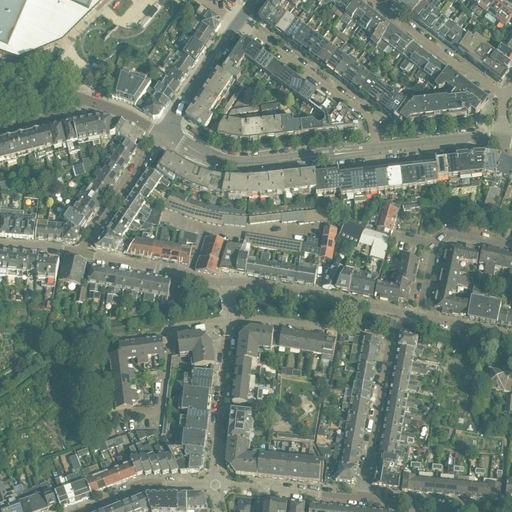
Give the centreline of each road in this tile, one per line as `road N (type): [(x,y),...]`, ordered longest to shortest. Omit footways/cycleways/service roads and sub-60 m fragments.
road 1 (tertiary): [(162,134),(229,163),(377,149)]
road 2 (residential): [(238,23),(370,118),(377,149)]
road 3 (residential): [(229,282),(419,316)]
road 4 (tertiary): [(0,91),(40,84),(162,134)]
road 5 (residential): [(362,498),(391,332)]
road 6 (residential): [(372,0),(505,97)]
road 7 (residential): [(229,321),(215,484)]
road 8 (residential): [(511,244),(456,232),(434,244),(419,316)]
road 9 (residential): [(80,252),(229,282)]
road 10 (residential): [(362,498),(511,511)]
road 11 (residential): [(215,484),(362,498)]
road 12 (residential): [(215,484),(140,486),(73,511)]
road 13 (residential): [(80,252),(162,134)]
road 14 (residential): [(238,23),(162,134)]
road 15 (tertiary): [(377,149),(501,139)]
